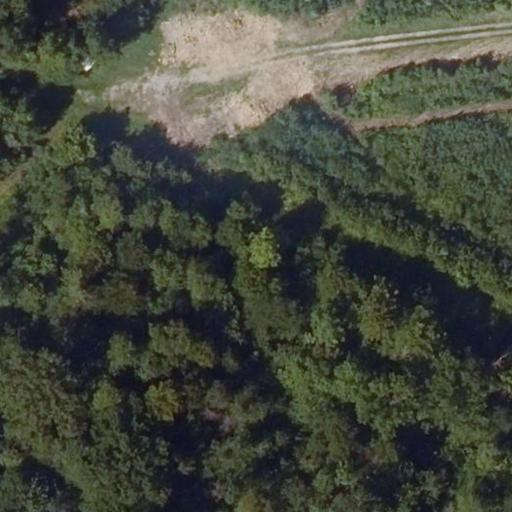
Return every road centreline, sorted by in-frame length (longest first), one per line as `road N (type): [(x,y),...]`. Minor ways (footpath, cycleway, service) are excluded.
road 1 (track): [(0,44),(511,289)]
road 2 (track): [(511,35),(81,88)]
road 3 (track): [(81,88),(169,0)]
